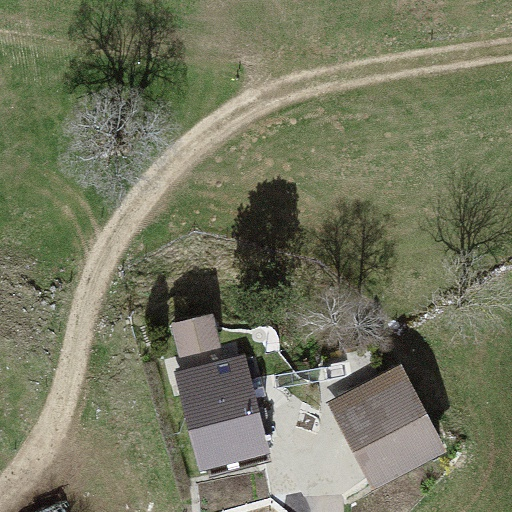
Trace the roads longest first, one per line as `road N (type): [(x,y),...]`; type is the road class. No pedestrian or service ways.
road 1 (track): [(285,87),(228,112),(168,162),(111,237),(79,326),(61,412),(26,472),(0,495)]
road 2 (track): [(511,48),(285,87)]
